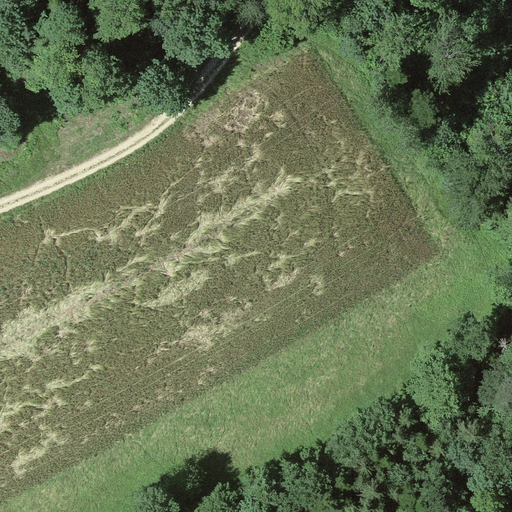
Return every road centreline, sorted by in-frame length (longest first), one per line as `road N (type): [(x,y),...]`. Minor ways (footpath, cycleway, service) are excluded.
road 1 (track): [(267,0),(149,135),(0,205)]
road 2 (track): [(30,191),(30,157),(57,131),(144,82),(193,0)]
